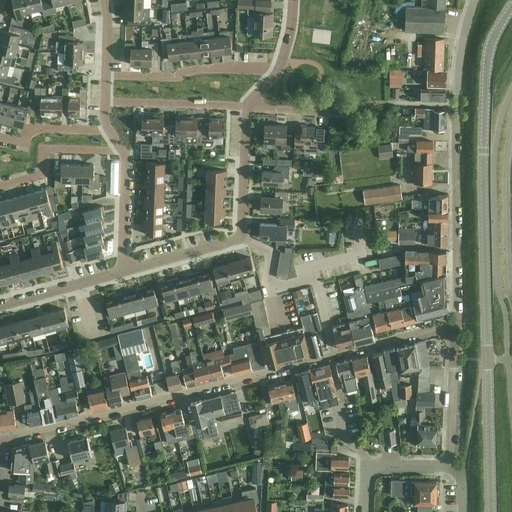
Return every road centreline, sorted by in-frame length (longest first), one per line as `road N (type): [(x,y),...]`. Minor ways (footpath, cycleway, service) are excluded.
road 1 (secondary): [(490,511),(485,119),(491,48),(511,10)]
road 2 (residential): [(333,354),(3,444)]
road 3 (residential): [(472,8),(458,65),(456,327)]
road 4 (residential): [(333,354),(315,279),(274,285),(269,254),(239,236)]
road 5 (residential): [(105,75),(277,70)]
road 6 (residential): [(0,187),(42,175),(45,149),(123,150)]
road 7 (residential): [(245,108),(104,102)]
road 8 (residential): [(449,465),(456,327)]
road 9 (residential): [(126,270),(0,305)]
road 10 (residential): [(245,108),(239,236)]
road 11 (residential): [(456,327),(333,354)]
road 12 (residential): [(364,511),(366,474),(375,464),(449,465)]
road 13 (residential): [(126,270),(123,150)]
